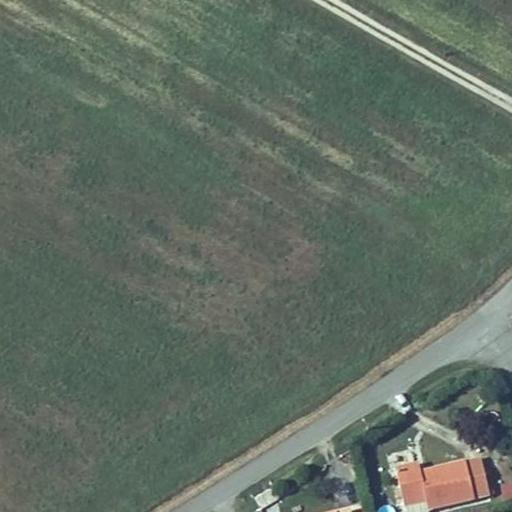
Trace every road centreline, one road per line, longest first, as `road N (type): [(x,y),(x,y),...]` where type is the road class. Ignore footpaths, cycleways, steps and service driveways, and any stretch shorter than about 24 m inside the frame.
road 1 (unclassified): [(490,311),(187,511)]
road 2 (unclassified): [(511,106),(320,0)]
